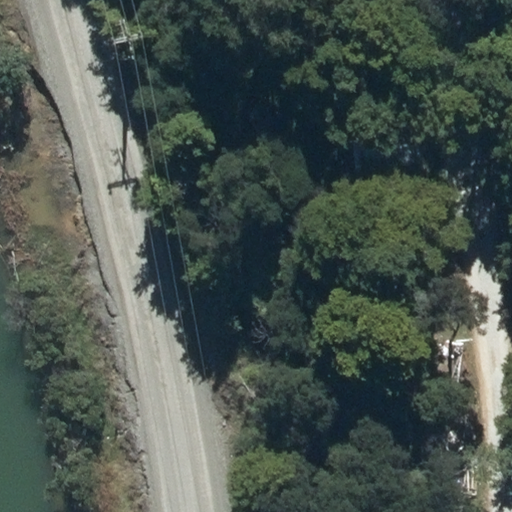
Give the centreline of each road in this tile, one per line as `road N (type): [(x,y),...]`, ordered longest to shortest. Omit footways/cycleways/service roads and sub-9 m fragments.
road 1 (track): [(402,0),(459,144),(499,511)]
road 2 (tertiary): [(192,511),(82,0)]
